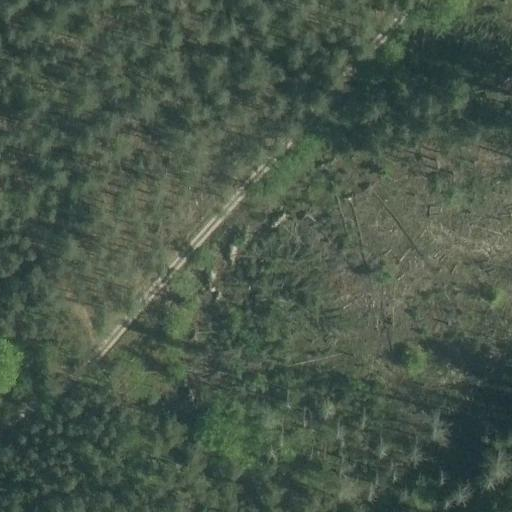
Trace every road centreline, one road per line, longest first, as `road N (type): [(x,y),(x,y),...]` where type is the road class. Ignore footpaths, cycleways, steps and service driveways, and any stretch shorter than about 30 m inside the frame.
road 1 (track): [(99,352),(420,0)]
road 2 (track): [(99,352),(0,426)]
